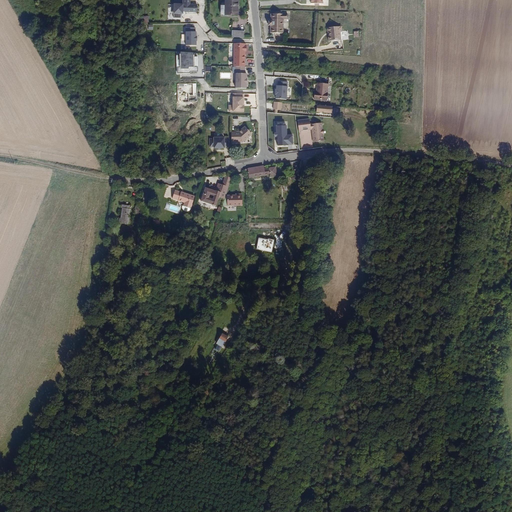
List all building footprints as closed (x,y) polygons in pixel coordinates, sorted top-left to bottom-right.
[(190,0),(183,0),(184,3),(173,3),(174,13),(198,13),(197,3),(191,3),(190,0)] [(224,16),(237,17),(237,3),(225,2),(224,16)] [(288,14),(271,13),(271,21),(269,21),(269,25),(271,25),(271,32),(284,33),(284,19),(288,19),(289,18),(289,15),(288,14)] [(140,24),(148,24),(148,16),(140,16),(140,24)] [(328,34),(329,33),(329,36),(328,37),(329,43),(341,42),(341,33),(342,33),(342,28),(328,29),(328,34)] [(197,45),(196,31),(186,31),(186,45),(197,45)] [(246,66),(246,43),(234,43),(234,66),(246,66)] [(177,52),(177,73),(190,73),(190,71),(198,71),(197,52),(177,52)] [(247,78),(247,73),(236,73),(236,88),(247,88),(247,83),(248,83),(248,78),(247,78)] [(328,85),(318,84),(318,91),(316,91),(316,99),(327,100),(328,85)] [(287,86),(277,85),(277,89),(276,89),(275,95),(276,95),(276,98),(287,99),(287,86)] [(244,112),(244,96),(233,96),(233,105),(229,105),(229,112),(244,112)] [(282,110),(282,103),(274,102),(274,109),(275,109),(275,113),(278,113),(278,110),(282,110)] [(332,113),(332,106),(318,105),(317,112),(332,113)] [(315,134),(324,134),(324,129),(323,122),(312,123),(311,119),(299,121),(300,131),(314,129),(315,134)] [(276,133),(275,133),(275,136),(277,136),(278,146),(289,145),(289,144),(294,144),(293,134),(287,135),(287,125),(276,125),(276,133)] [(239,131),(232,131),(232,142),(244,142),(253,134),(245,126),(239,131)] [(229,147),(228,138),(225,138),(225,137),(214,137),(214,138),(209,138),(210,148),(214,147),(214,148),(225,148),(225,147),(229,147)] [(262,170),(262,166),(243,170),(244,176),(247,175),(248,180),(264,177),(268,176),(268,178),(274,177),(273,168),(262,170)] [(214,192),(213,194),(209,193),(209,191),(203,189),(199,202),(214,207),(218,193),(221,194),(224,187),(216,185),(214,192)] [(244,200),(243,194),(228,196),(229,203),(232,203),(232,199),(237,199),(237,201),(244,200)] [(188,213),(192,201),(178,197),(172,195),(170,203),(176,205),(182,207),(185,208),(183,211),(181,211),(180,210),(180,212),(180,213),(181,214),(181,215),(184,216),(185,216),(186,215),(187,214),(188,213)] [(118,214),(126,215),(128,205),(125,204),(126,201),(121,200),(118,214)] [(222,337),(219,343),(217,347),(222,350),(225,345),(227,340),(222,337)] [(214,361),(219,351),(214,348),(209,359),(214,361)]
